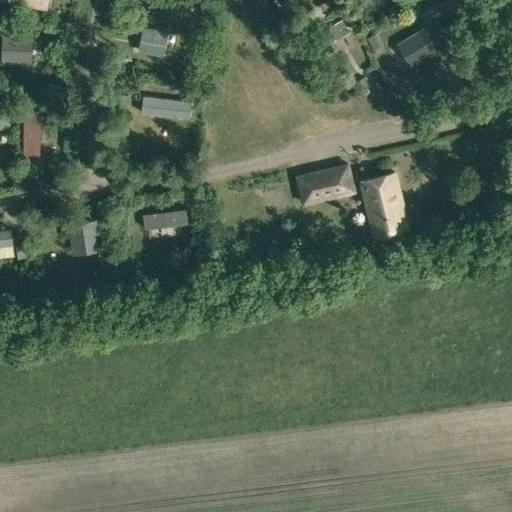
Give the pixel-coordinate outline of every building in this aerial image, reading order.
[(326,0),(318,5),(324,16),(337,9),(331,0),(326,0)] [(397,42),(411,65),(452,41),(438,17),(397,42)] [(348,31),(341,19),(304,40),(311,52),(348,31)] [(139,49),(163,54),(167,32),(144,27),(139,49)] [(376,32),(368,37),(374,48),(383,43),(376,32)] [(33,38),(3,37),(2,56),(32,57),(33,38)] [(132,59),(117,57),(116,68),(130,70),(132,59)] [(355,82),(359,89),(368,84),(364,77),(355,82)] [(144,96),(142,113),(189,118),(191,101),(144,96)] [(0,127),(11,127),(10,106),(0,105),(0,127)] [(296,173),(303,204),(357,191),(350,160),(296,173)] [(362,179),(375,234),(404,227),(399,202),(402,201),(396,171),(379,175),(362,179)] [(145,215),(146,228),(188,223),(186,210),(145,215)] [(68,222),(73,254),(102,249),(97,218),(68,222)] [(14,229),(0,230),(0,246),(15,245),(14,229)] [(29,258),(27,246),(18,248),(20,260),(29,258)]
